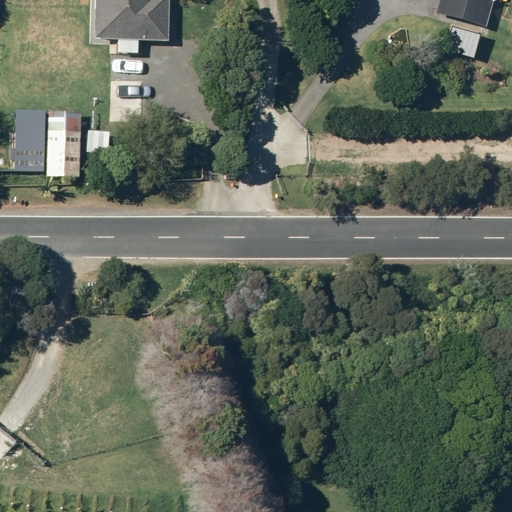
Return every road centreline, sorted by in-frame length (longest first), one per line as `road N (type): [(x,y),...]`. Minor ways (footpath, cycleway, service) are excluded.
road 1 (tertiary): [(0,234),(511,235)]
road 2 (track): [(0,433),(60,356),(36,234)]
